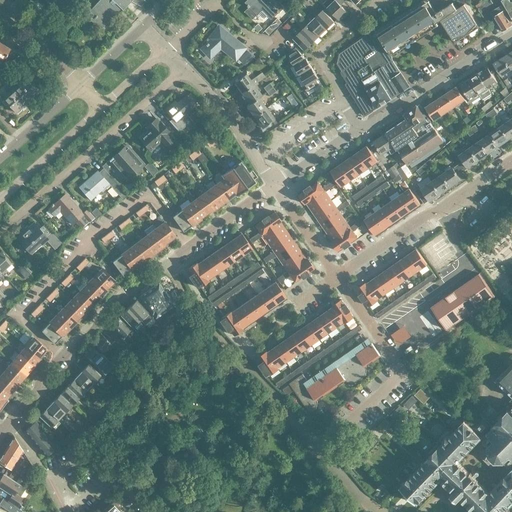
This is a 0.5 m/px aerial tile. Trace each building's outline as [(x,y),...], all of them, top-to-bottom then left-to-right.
[(54,0),(50,5),(59,14),(72,0),(54,0)] [(99,0),(87,14),(102,29),(104,27),(107,29),(110,31),(116,21),(112,18),(123,7),(125,9),(133,0),(142,5),(146,0),(99,0)] [(285,8),(279,2),(280,0),(248,0),(246,3),(247,5),(247,6),(249,8),(245,12),(252,19),(257,15),(263,10),(272,19),(279,12),(280,13),(285,8)] [(345,1),(343,0),(326,0),(324,3),(325,3),(328,6),(327,7),(339,20),(347,12),(340,5),(345,1)] [(378,33),(391,55),(439,24),(437,22),(441,20),(455,42),(456,42),(480,27),(465,4),(457,8),(454,3),(456,2),(453,0),(428,0),(429,1),(378,33)] [(502,0),(511,17),(511,3),(509,0),(502,0)] [(498,25),(502,31),(511,24),(511,23),(501,6),(495,9),(497,14),(493,17),(494,18),(492,19),(492,20),(492,22),(494,25),(497,26),(498,25)] [(322,10),(314,17),(326,30),(334,22),(322,10)] [(314,17),(307,24),(319,37),(326,30),(314,17)] [(265,31),(271,37),(278,30),(283,25),(277,19),(265,31)] [(307,24),(300,31),(312,44),(319,37),(307,24)] [(254,29),(259,33),(263,29),(258,25),(254,29)] [(202,49),(210,57),(220,46),(243,64),(254,56),(219,27),(213,34),(215,36),(202,49)] [(312,44),(300,31),(293,39),(305,51),(312,44)] [(367,33),(354,42),(390,98),(392,97),(409,86),(392,60),(387,63),(369,35),(367,33)] [(10,48),(0,42),(0,59),(3,61),(10,48)] [(390,98),(354,42),(338,53),(336,64),(340,72),(347,83),(345,84),(364,115),(390,98)] [(291,53),(288,56),(300,75),(312,68),(305,58),(295,48),(291,53)] [(11,62),(18,70),(27,62),(20,55),(20,54),(11,62)] [(511,69),(504,56),(494,63),(501,75),(511,69)] [(488,66),(478,72),(488,88),(497,82),(488,66)] [(304,87),(307,92),(318,86),(315,81),(318,79),(312,68),(300,75),(306,86),(304,87)] [(234,82),(242,93),(254,84),(265,76),(262,72),(251,80),(246,74),(234,82)] [(469,78),(480,95),(483,100),(484,99),(492,94),(488,88),(478,72),(469,78)] [(25,78),(14,88),(27,102),(38,92),(25,78)] [(480,95),(469,78),(460,84),(471,101),(480,95)] [(242,93),(250,104),(259,98),(262,95),(255,86),(254,84),(242,93)] [(272,88),(269,84),(262,88),(266,93),(272,88)] [(457,86),(446,93),(455,106),(465,99),(457,86)] [(27,102),(14,88),(3,98),(15,112),(27,102)] [(275,92),(272,88),(266,93),(268,96),(275,92)] [(503,99),(507,103),(511,99),(508,95),(510,94),(508,92),(504,96),(505,97),(503,99)] [(292,93),(287,96),(293,104),(298,102),(292,93)] [(446,93),(436,100),(444,113),(455,106),(446,93)] [(169,123),(178,133),(179,132),(179,133),(184,128),(185,122),(182,119),(187,115),(185,112),(193,105),(186,96),(175,106),(174,104),(166,110),(174,119),(169,123)] [(247,106),(254,117),(266,108),(259,98),(250,104),(247,106)] [(273,103),(276,107),(282,102),(279,98),(273,103)] [(444,113),(436,100),(425,107),(434,120),(444,113)] [(417,105),(410,110),(435,147),(444,141),(431,121),(423,108),(420,110),(417,105)] [(266,108),(254,117),(262,127),(274,119),(266,108)] [(188,117),(193,122),(202,115),(197,109),(188,117)] [(407,119),(403,122),(424,154),(435,147),(434,147),(410,111),(404,114),(407,119)] [(175,139),(156,118),(150,124),(153,127),(150,129),(148,131),(148,132),(141,138),(151,150),(160,142),(165,147),(175,139)] [(511,120),(511,119),(500,126),(509,138),(511,136),(511,120)] [(403,122),(393,128),(415,160),(424,154),(403,122)] [(500,126),(490,133),(499,146),(509,138),(500,126)] [(384,135),(395,152),(397,150),(394,146),(395,146),(397,150),(398,149),(408,165),(415,160),(393,128),(384,135)] [(490,133),(480,141),(488,153),(499,146),(490,133)] [(391,154),(395,152),(384,135),(374,142),(377,146),(382,154),(389,150),(391,154)] [(480,141),(470,148),(478,160),(488,153),(480,141)] [(361,148),(357,151),(369,167),(378,161),(366,144),(365,145),(366,146),(362,149),(361,148)] [(478,160),(470,148),(469,146),(461,151),(463,153),(459,155),(463,161),(459,163),(457,165),(461,170),(463,169),(467,166),(468,167),(478,160)] [(108,161),(109,162),(124,179),(129,175),(130,176),(144,163),(133,151),(130,153),(124,147),(113,157),(112,156),(108,161)] [(352,154),(348,157),(360,174),(369,167),(357,151),(356,151),(357,152),(353,155),(352,154)] [(343,160),(339,163),(351,180),(360,174),(348,157),(348,159),(344,162),(343,160)] [(222,174),(225,178),(236,193),(241,189),(242,192),(256,182),(240,161),(222,174)] [(144,167),(152,175),(158,170),(150,162),(144,167)] [(351,180),(339,163),(339,164),(339,165),(335,168),(334,166),(330,170),(341,186),(351,180)] [(393,178),(400,174),(394,165),(388,170),(393,178)] [(453,167),(441,176),(449,187),(461,179),(457,173),(461,170),(457,165),(453,168),(453,167)] [(109,186),(108,185),(109,183),(98,170),(79,187),(90,200),(101,190),(102,192),(109,186)] [(382,173),(376,178),(379,183),(386,178),(382,173)] [(393,179),(395,183),(397,181),(398,183),(400,182),(399,181),(402,179),(399,175),(393,179)] [(449,187),(441,176),(432,182),(429,184),(437,196),(449,187)] [(225,178),(216,185),(227,199),(236,193),(225,178)] [(370,182),(373,187),(379,183),(376,178),(370,182)] [(430,200),(437,196),(429,184),(425,179),(416,185),(418,188),(415,190),(424,203),(429,200),(430,200)] [(299,195),(305,203),(335,182),(334,180),(323,188),(319,181),(311,186),(306,190),(299,195)] [(381,185),(384,190),(391,186),(387,181),(381,185)] [(306,203),(313,212),(331,199),(326,191),(336,184),(335,182),(305,203),(305,204),(306,203)] [(127,195),(118,185),(114,189),(122,199),(127,195)] [(227,199),(216,185),(207,191),(218,206),(227,199)] [(375,190),(378,195),(384,190),(381,185),(375,190)] [(364,186),(358,190),(361,195),(368,191),(364,186)] [(410,188),(400,195),(412,211),(416,208),(415,207),(419,204),(420,205),(421,205),(410,188)] [(352,194),(355,199),(361,195),(358,190),(352,194)] [(199,197),(209,212),(218,206),(207,191),(199,197)] [(373,198),(370,193),(363,198),(367,203),(373,198)] [(81,228),(89,222),(95,217),(87,208),(82,212),(65,194),(49,208),(55,215),(60,210),(64,215),(73,225),(76,222),(81,228)] [(400,195),(391,201),(403,218),(407,215),(406,213),(411,210),(411,212),(412,211),(400,195)] [(190,204),(201,219),(209,212),(199,197),(190,204)] [(361,207),(367,203),(363,198),(357,202),(361,207)] [(313,212),(320,222),(349,202),(347,200),(337,207),(331,199),(313,212)] [(391,201),(383,207),(394,224),(398,221),(397,219),(402,217),(403,218),(391,201)] [(320,222),(327,232),(345,219),(339,211),(350,204),(349,202),(320,222)] [(140,208),(143,212),(149,209),(145,204),(140,208)] [(181,210),(192,225),(201,219),(190,204),(181,210)] [(383,207),(374,213),(385,230),(389,227),(389,226),(393,223),(394,224),(383,207)] [(143,212),(140,208),(135,212),(138,216),(143,212)] [(192,225),(181,210),(172,217),(183,231),(192,225)] [(249,239),(250,241),(281,220),(275,212),(268,217),(263,220),(255,225),(260,232),(249,239)] [(385,230),(374,213),(365,220),(376,236),(381,233),(380,232),(384,229),(385,230)] [(123,221),(126,225),(131,222),(128,217),(123,221)] [(332,242),(362,222),(361,220),(350,227),(345,219),(327,232),(333,241),(332,242)] [(263,236),(268,243),(286,231),(280,221),(281,221),(281,220),(250,241),(252,243),(263,236)] [(126,225),(123,221),(118,225),(121,229),(126,225)] [(62,242),(54,234),(45,223),(39,228),(33,222),(17,237),(32,254),(47,240),(55,248),(62,242)] [(156,229),(167,243),(176,237),(165,222),(156,229)] [(362,222),(332,242),(338,251),(345,246),(350,242),(357,237),(353,231),(364,224),(362,222)] [(147,235),(158,250),(167,243),(156,229),(147,235)] [(263,259),(264,261),(293,241),(286,231),(268,243),(274,251),(263,259)] [(232,238),(231,238),(243,255),(252,248),(240,232),(236,235),(237,236),(233,239),(232,238)] [(139,242),(150,256),(158,250),(147,235),(139,242)] [(223,244),(222,244),(234,261),(243,255),(231,238),(227,241),(228,242),(224,245),(223,244)] [(276,255),(282,263),(300,250),(293,241),(264,261),(265,263),(276,255)] [(130,248),(141,263),(150,256),(139,242),(130,248)] [(214,250),(213,250),(225,267),(234,261),(222,244),(218,247),(219,248),(215,251),(214,250)] [(408,253),(407,253),(419,270),(427,264),(416,247),(412,250),(413,251),(408,254),(408,253)] [(121,255),(132,269),(141,263),(130,248),(121,255)] [(205,256),(205,257),(216,273),(225,267),(213,250),(209,253),(210,255),(206,258),(205,256)] [(277,279),(278,280),(308,259),(306,260),(300,250),(282,263),(287,271),(277,279)] [(1,251),(0,252),(0,270),(1,272),(11,263),(1,251)] [(399,259),(410,276),(419,270),(407,253),(404,256),(404,257),(400,260),(399,259)] [(132,269),(121,255),(112,261),(123,276),(132,269)] [(196,262),(196,263),(208,281),(209,280),(208,279),(216,273),(205,257),(200,260),(201,261),(197,264),(196,262)] [(308,259),(278,280),(279,282),(290,275),(294,281),(302,276),(314,268),(308,259)] [(391,265),(390,265),(402,282),(410,276),(399,259),(395,262),(396,263),(392,266),(391,265)] [(251,267),(253,270),(260,266),(257,262),(251,267)] [(208,281),(196,263),(187,269),(191,274),(189,276),(196,287),(199,285),(200,287),(208,281)] [(25,277),(24,278),(25,280),(27,278),(32,274),(31,273),(25,266),(25,267),(23,265),(18,269),(25,277)] [(382,271),(394,288),(402,282),(390,265),(387,268),(388,269),(383,272),(382,271)] [(247,275),(253,270),(251,267),(244,271),(247,275)] [(95,276),(108,289),(116,281),(102,268),(95,276)] [(258,277),(264,272),(261,268),(255,273),(258,277)] [(374,276),(374,277),(385,293),(394,288),(382,271),(378,273),(379,275),(375,278),(374,276)] [(258,277),(255,273),(249,277),(251,281),(258,277)] [(495,296),(480,273),(432,306),(447,329),(495,296)] [(233,279),(236,283),(242,278),(239,275),(233,279)] [(87,284),(100,297),(108,289),(95,276),(87,284)] [(366,282),(365,283),(378,300),(377,299),(385,293),(374,277),(370,279),(371,281),(367,284),(366,282)] [(229,287),(236,283),(233,279),(227,283),(229,287)] [(246,285),(244,281),(237,285),(240,289),(246,285)] [(275,282),(266,288),(277,305),(278,304),(277,303),(281,300),(282,302),(286,298),(287,298),(275,282)] [(175,308),(173,305),(173,304),(167,296),(168,295),(166,291),(165,292),(158,283),(140,295),(152,313),(152,312),(154,315),(155,314),(161,324),(167,320),(165,317),(175,311),(175,308)] [(378,300),(365,283),(357,288),(369,306),(378,300)] [(80,292),(93,304),(100,297),(87,284),(80,292)] [(237,285),(231,290),(234,293),(240,289),(237,285)] [(224,291),(222,287),(214,292),(217,296),(224,291)] [(7,296),(0,288),(0,298),(2,301),(4,299),(5,301),(8,299),(7,297),(7,296)] [(266,288),(257,294),(269,311),(269,310),(268,309),(272,306),(273,307),(277,305),(266,288)] [(72,299),(85,312),(93,304),(80,292),(72,299)] [(207,297),(210,301),(217,296),(214,292),(207,297)] [(221,302),(229,297),(226,293),(219,298),(221,302)] [(257,294),(248,300),(260,317),(259,315),(264,312),(264,314),(269,311),(257,294)] [(211,303),(214,307),(221,302),(219,298),(211,303)] [(64,307),(77,320),(85,312),(72,299),(64,307)] [(136,299),(128,307),(145,324),(152,317),(147,312),(147,311),(136,299)] [(341,299),(333,305),(346,323),(354,317),(342,299),(341,299)] [(248,300),(239,307),(251,323),(250,322),(255,319),(256,320),(260,317),(248,300)] [(328,308),(325,311),(336,327),(344,322),(345,323),(346,323),(333,305),(334,306),(329,309),(328,308)] [(389,305),(383,309),(385,313),(392,308),(389,305)] [(57,315),(70,328),(77,320),(64,307),(57,315)] [(136,332),(145,324),(128,307),(120,314),(132,326),(131,327),(136,332)] [(230,311),(229,311),(242,329),(241,328),(246,325),(247,326),(251,323),(239,307),(231,312),(230,311)] [(375,314),(378,318),(385,313),(383,309),(375,314)] [(242,329),(229,311),(221,317),(222,319),(220,320),(227,331),(230,330),(233,335),(234,335),(242,329)] [(320,314),(316,316),(328,333),(336,327),(325,311),(324,311),(325,312),(321,315),(320,314)] [(49,323),(62,335),(70,328),(57,315),(49,323)] [(312,320),(308,322),(320,339),(328,333),(316,316),(316,317),(317,318),(312,321),(312,320)] [(126,333),(129,336),(134,332),(130,329),(118,317),(110,325),(122,337),(126,333)] [(303,326),(300,328),(311,345),(320,339),(308,322),(307,323),(308,324),(304,327),(303,326)] [(62,335),(49,323),(41,330),(55,343),(62,335)] [(360,325),(352,330),(355,334),(362,329),(360,325)] [(292,334),(291,334),(303,351),(311,345),(300,328),(296,331),(297,332),(293,335),(292,334)] [(345,335),(348,339),(355,334),(352,330),(345,335)] [(93,342),(103,352),(104,352),(107,349),(113,355),(118,350),(101,334),(93,342)] [(316,410),(317,402),(316,400),(345,380),(345,381),(354,382),(364,375),(366,368),(365,366),(378,357),(365,337),(362,339),(359,334),(354,337),(358,342),(305,379),(302,374),(287,384),(288,385),(282,388),(286,394),(293,390),(310,414),(316,410)] [(284,339),(283,340),(295,356),(303,351),(291,334),(288,336),(289,338),(284,341),(284,339)] [(26,346),(40,358),(48,349),(31,335),(24,344),(26,346)] [(343,342),(340,338),(334,343),(337,346),(343,342)] [(275,345),(275,346),(286,362),(295,356),(283,340),(279,342),(280,343),(276,346),(275,345)] [(100,368),(101,368),(107,373),(116,364),(104,352),(103,352),(102,353),(92,344),(91,345),(84,353),(100,368)] [(19,354),(33,366),(40,358),(26,346),(19,354)] [(267,351),(266,351),(279,369),(278,368),(286,362),(275,346),(271,348),(272,349),(268,352),(267,351)] [(324,350),(318,354),(320,358),(326,354),(324,350)] [(279,369),(266,351),(258,357),(262,363),(259,364),(267,375),(269,374),(270,375),(279,369)] [(12,362),(26,374),(33,366),(19,354),(12,362)] [(5,370),(19,382),(26,374),(12,362),(5,370)] [(307,362),(301,366),(303,370),(309,365),(307,362)] [(511,395),(511,399),(511,362),(496,379),(511,395)] [(88,363),(81,371),(93,383),(101,376),(88,363)] [(0,376),(0,379),(12,390),(19,382),(5,370),(0,376)] [(81,371),(74,378),(86,391),(93,383),(81,371)] [(290,373),(284,378),(286,382),(293,377),(290,373)] [(74,378),(67,386),(79,398),(86,391),(74,378)] [(284,378),(282,379),(276,383),(279,387),(286,382),(284,378)] [(12,390),(0,379),(0,393),(5,398),(12,390)] [(67,386),(60,393),(72,405),(79,398),(67,386)] [(421,388),(414,395),(424,404),(430,397),(421,388)] [(114,394),(108,389),(105,392),(111,397),(114,394)] [(111,397),(105,392),(102,396),(107,401),(111,397)] [(60,393),(53,400),(65,412),(72,405),(60,393)] [(417,401),(412,396),(404,405),(409,410),(417,401)] [(482,416),(471,428),(481,438),(484,440),(483,441),(483,444),(482,445),(482,449),(482,451),(482,456),(492,466),(495,462),(496,462),(505,462),(504,463),(506,463),(509,466),(511,463),(511,399),(498,413),(489,405),(480,414),(482,416)] [(53,400),(46,407),(58,420),(65,412),(53,400)] [(404,411),(399,406),(390,415),(395,420),(404,411)] [(58,420),(46,407),(38,415),(51,427),(58,420)] [(88,411),(93,416),(97,412),(91,407),(88,411)] [(85,424),(80,419),(77,422),(82,427),(85,424)] [(389,423),(385,419),(376,428),(380,432),(389,423)] [(27,428),(24,431),(45,455),(56,445),(35,421),(27,428)] [(510,511),(507,509),(511,503),(511,468),(490,492),(477,480),(484,472),(487,474),(492,469),(489,467),(481,459),(468,472),(458,462),(481,438),(471,428),(464,421),(448,437),(446,436),(442,439),(444,441),(440,446),(435,441),(426,451),(431,455),(400,487),(418,503),(441,479),(454,491),(450,494),(457,501),(460,497),(473,509),(470,511),(510,511)] [(362,459),(379,441),(371,433),(354,451),(354,452),(360,458),(362,459)] [(0,458),(0,461),(11,468),(21,453),(22,454),(23,452),(22,451),(22,450),(14,436),(0,458)] [(354,452),(351,455),(357,461),(360,458),(354,452)] [(3,473),(0,478),(0,486),(12,494),(8,500),(22,509),(25,503),(20,500),(22,497),(20,496),(25,488),(20,485),(3,473)] [(0,505),(11,511),(24,511),(3,498),(0,503),(0,505)] [(124,511),(123,510),(125,508),(116,498),(103,509),(105,511),(124,511)]
